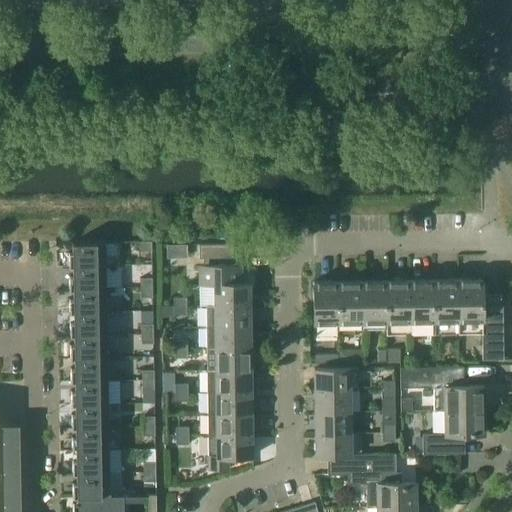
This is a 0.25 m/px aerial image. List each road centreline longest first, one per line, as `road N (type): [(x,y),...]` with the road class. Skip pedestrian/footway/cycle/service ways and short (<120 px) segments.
road 1 (residential): [(208,511),(208,493),(290,466),(286,259),(297,247),(511,242)]
road 2 (tertiary): [(505,40),(0,50)]
road 3 (tertiary): [(0,99),(503,79)]
road 4 (residential): [(35,511),(29,242)]
